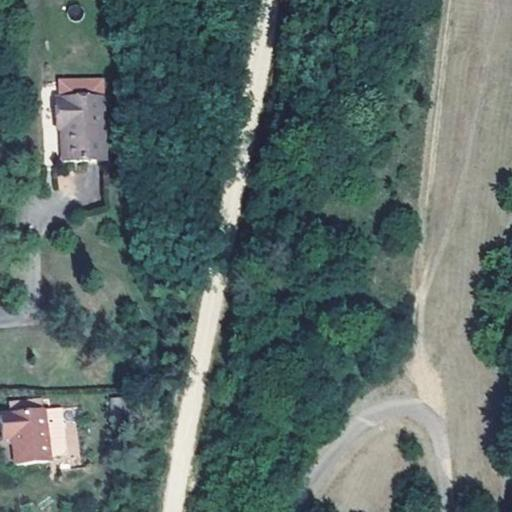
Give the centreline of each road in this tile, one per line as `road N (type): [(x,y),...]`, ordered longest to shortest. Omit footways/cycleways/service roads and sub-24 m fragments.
road 1 (track): [(268,0),(170,511)]
road 2 (track): [(427,422),(447,0)]
